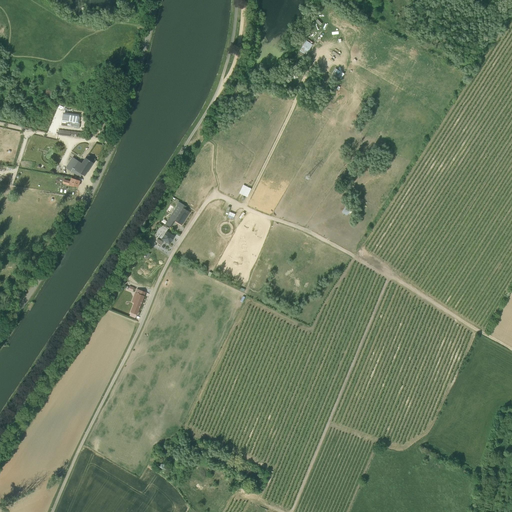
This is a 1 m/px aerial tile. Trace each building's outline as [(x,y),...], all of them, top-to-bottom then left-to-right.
[(341,78),(344,72),(336,67),(332,73),(341,78)] [(65,168),(69,170),(80,177),(82,174),(84,176),(95,160),(87,155),(81,163),(72,157),(65,168)] [(63,179),(62,183),(73,187),(74,186),(77,187),(79,181),(71,178),(70,181),(63,179)] [(251,189),(243,185),(239,194),(247,198),(251,189)] [(181,225),(189,212),(185,209),(186,207),(179,202),(167,220),(173,224),(175,221),(181,225)] [(346,205),(342,211),(347,214),(351,208),(346,205)] [(166,231),(161,239),(169,244),(174,236),(166,231)] [(136,314),(145,292),(137,289),(135,292),(131,302),(133,303),(130,312),(131,312),(129,316),(135,318),(136,314)]
